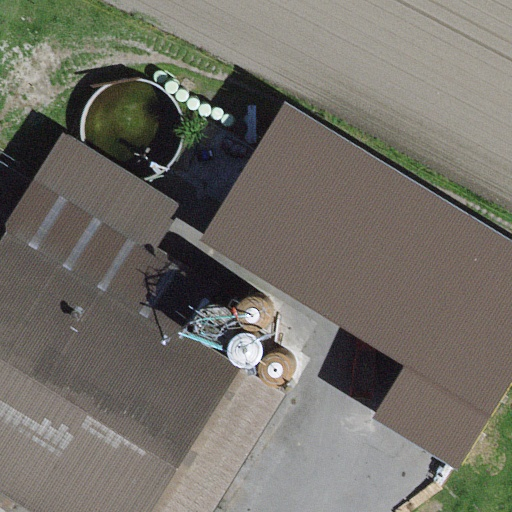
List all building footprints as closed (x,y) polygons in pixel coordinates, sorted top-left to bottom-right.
[(511,389),(511,229),(294,98),(216,226),(419,350),(386,405),(471,457),(511,389)] [(70,129),(38,182),(169,263),(202,210),(70,129)] [(169,263),(38,182),(0,243),(0,503),(8,491),(41,511),(207,511),(282,392),(174,325),(201,281),(169,263)] [(270,312),(274,310),(277,307),(280,304),(281,299),(281,295),(279,290),(276,286),(272,284),(267,284),(262,284),(258,287),(255,291),(253,295),(253,300),(254,304),(257,308),(261,310),(265,312),(270,312)] [(223,329),(230,330),(237,327),(243,323),(247,317),(249,310),(248,303),(246,297),(241,292),(236,289),(229,287),(222,288),(216,291),(211,295),(208,301),(206,308),(207,315),(211,322),(216,326),(223,329)] [(263,345),(267,344),(271,341),(274,337),(275,333),(274,328),(273,324),(269,320),(265,318),(260,317),(256,318),(251,321),(248,324),(247,329),(247,333),(248,338),(250,341),(254,344),(258,346),(263,345)] [(291,362),(295,361),(299,358),(301,354),(303,350),(302,345),(301,341),(297,337),(293,335),(288,334),(283,335),(279,338),(276,341),(275,346),(274,350),(276,355),(278,358),(282,361),(286,362),(291,362)]
